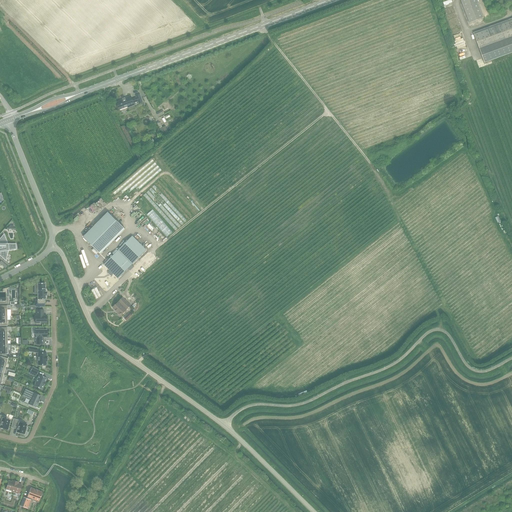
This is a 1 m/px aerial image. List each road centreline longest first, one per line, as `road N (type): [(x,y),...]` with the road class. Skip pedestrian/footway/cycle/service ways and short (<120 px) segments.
road 1 (unclassified): [(224,424),(244,407),(298,404),(391,365),(433,330),(445,331),(475,371),(511,357)]
road 2 (secondary): [(77,94),(332,0)]
road 3 (unclassified): [(224,424),(92,327),(54,243)]
road 4 (track): [(160,400),(234,452),(294,511)]
road 5 (residential): [(0,434),(28,438),(53,387),(54,306)]
road 6 (unclassified): [(54,243),(9,120)]
road 7 (unclassified): [(313,511),(224,424)]
